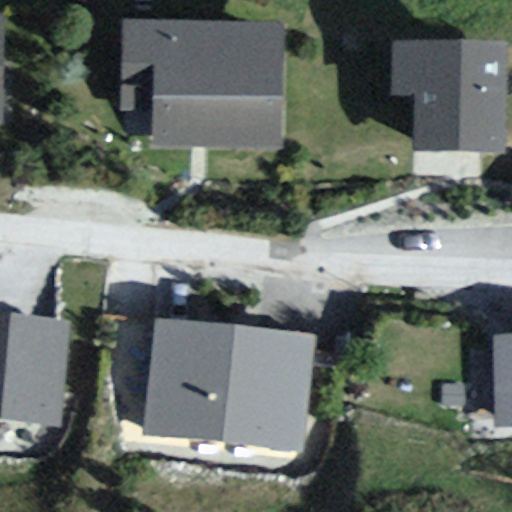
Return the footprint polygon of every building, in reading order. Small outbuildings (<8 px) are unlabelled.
[(280,29),(119,25),(118,72),(147,72),(145,161),(277,164),(280,29)] [(510,50),(386,47),(384,109),(409,110),(408,161),(507,163),(510,50)] [(0,429),(54,434),(63,329),(0,324),(0,429)] [(216,336),(149,327),(134,445),(299,466),(314,348),(216,336)] [(511,344),(487,345),(490,435),(511,434),(511,344)]
